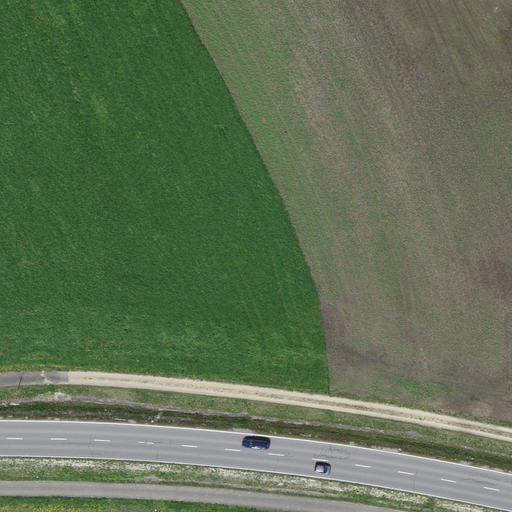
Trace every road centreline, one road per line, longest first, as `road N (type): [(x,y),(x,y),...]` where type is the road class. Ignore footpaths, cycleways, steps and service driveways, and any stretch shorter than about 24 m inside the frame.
road 1 (track): [(0,381),(37,377),(320,403),(511,438)]
road 2 (secondary): [(511,498),(317,462),(0,438)]
road 3 (track): [(0,489),(185,491),(354,511)]
